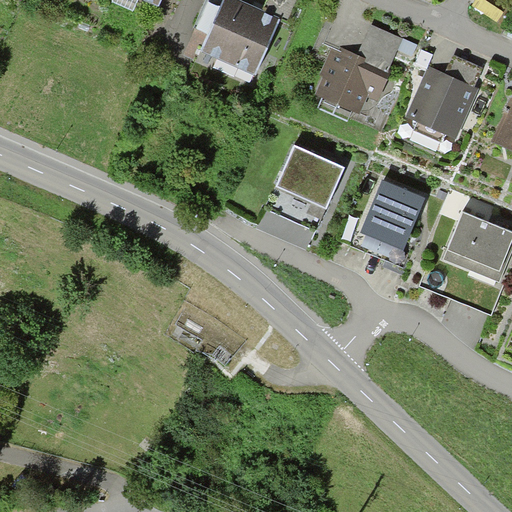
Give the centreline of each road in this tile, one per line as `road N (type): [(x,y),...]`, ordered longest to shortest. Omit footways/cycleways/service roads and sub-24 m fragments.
road 1 (tertiary): [(0,154),(160,226),(255,291),(334,362)]
road 2 (tertiary): [(334,362),(490,511)]
road 3 (residential): [(382,307),(217,224)]
road 4 (unclassified): [(511,388),(382,307)]
